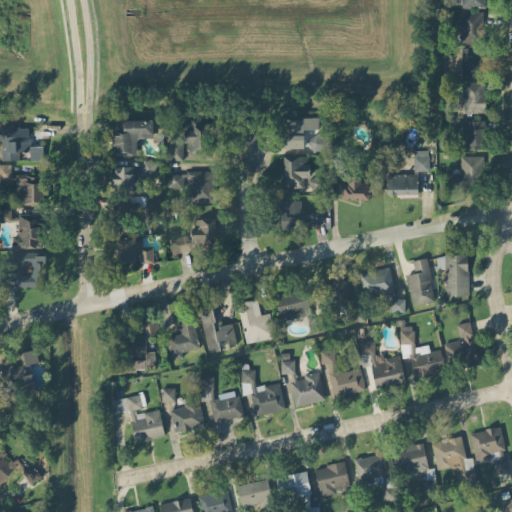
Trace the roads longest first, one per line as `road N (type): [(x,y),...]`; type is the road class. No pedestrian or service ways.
road 1 (residential): [(0,323),(511,205)]
road 2 (residential): [(114,480),(511,388)]
road 3 (residential): [(86,304),(84,117)]
road 4 (residential): [(511,388),(494,278),(511,208)]
